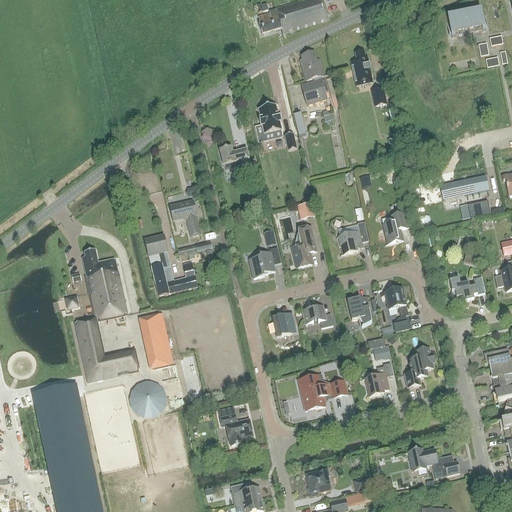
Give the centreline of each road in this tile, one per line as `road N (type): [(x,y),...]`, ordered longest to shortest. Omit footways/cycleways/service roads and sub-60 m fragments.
road 1 (tertiary): [(0,249),(196,105),(391,0)]
road 2 (residential): [(275,440),(245,305),(415,265),(428,312),(460,331)]
road 3 (residential): [(275,440),(467,395)]
